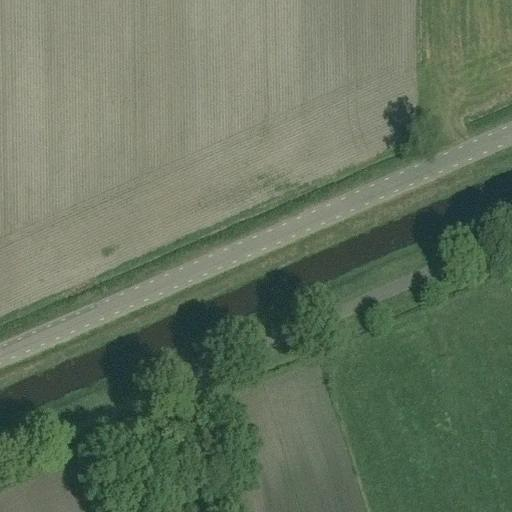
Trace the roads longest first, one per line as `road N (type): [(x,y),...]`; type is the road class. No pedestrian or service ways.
road 1 (unclassified): [(0,460),(511,238)]
road 2 (unclassified): [(0,356),(511,134)]
